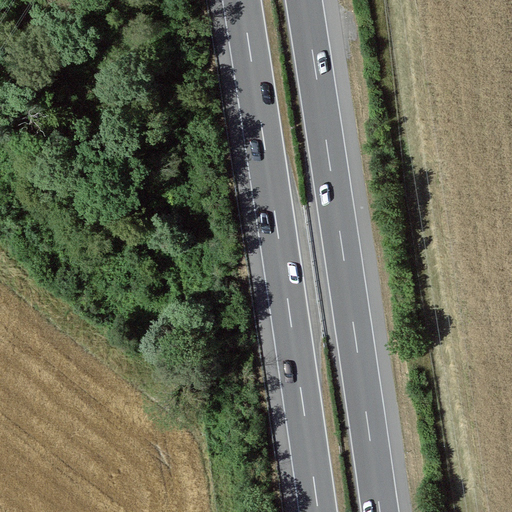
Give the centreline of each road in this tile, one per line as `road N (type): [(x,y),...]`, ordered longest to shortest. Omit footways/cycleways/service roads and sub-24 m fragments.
road 1 (motorway): [(242,0),(318,511)]
road 2 (motorway): [(380,511),(304,0)]
